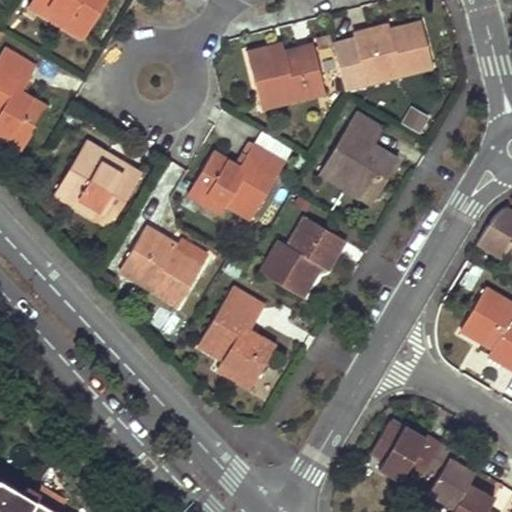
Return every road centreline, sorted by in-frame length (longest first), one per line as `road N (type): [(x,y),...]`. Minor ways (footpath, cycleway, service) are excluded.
road 1 (tertiary): [(267,511),(0,229)]
road 2 (tertiary): [(0,298),(206,511)]
road 3 (residential): [(499,163),(382,344)]
road 4 (residential): [(178,52),(150,44),(135,49),(121,69),(124,95),(147,112),(175,106),(187,65)]
road 5 (residential): [(382,344),(282,511)]
road 6 (residential): [(382,344),(511,421)]
road 7 (residential): [(480,0),(511,120)]
